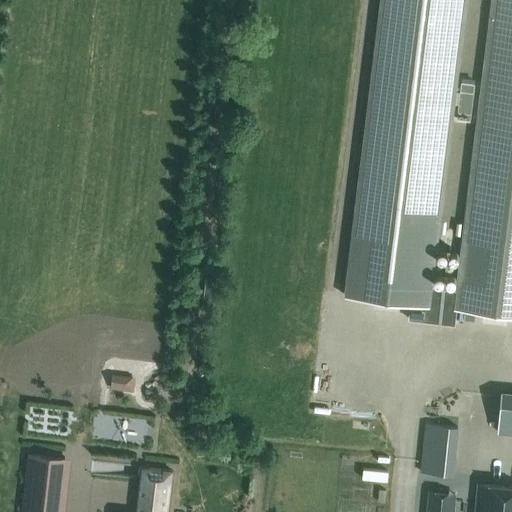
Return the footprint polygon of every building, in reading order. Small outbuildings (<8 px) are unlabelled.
[(409,319),(425,321),(429,288),(465,0),(381,0),(346,295),(411,302),(409,319)] [(511,0),(493,0),(457,291),(429,288),(425,321),(454,325),(456,309),(511,315),(511,0)] [(511,392),(502,391),(498,432),(511,433),(511,392)] [(175,411),(174,439),(188,440),(189,411),(175,411)] [(444,477),(451,428),(420,423),(412,472),(444,477)] [(0,438),(0,449),(10,450),(10,439),(0,438)] [(64,511),(71,458),(30,454),(24,511),(64,511)] [(167,511),(172,471),(142,467),(141,481),(153,482),(152,488),(140,487),(137,511),(167,511)] [(511,511),(511,486),(480,484),(476,511),(511,511)] [(0,497),(14,498),(14,485),(0,485),(0,497)] [(431,493),(430,496),(428,511),(452,511),(454,495),(454,494),(453,494),(432,492),(431,492),(431,493)] [(81,503),(80,511),(102,511),(103,496),(92,495),(92,504),(81,503)]
